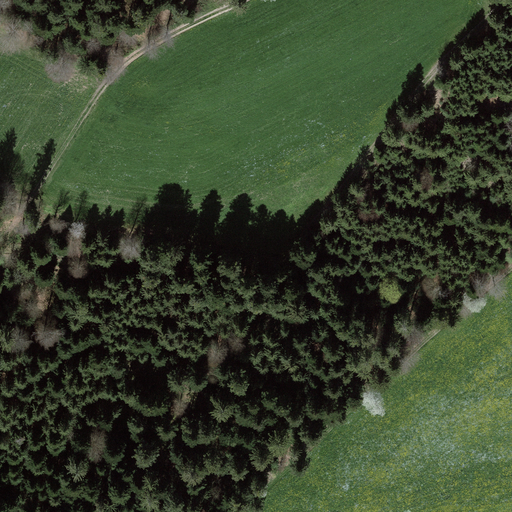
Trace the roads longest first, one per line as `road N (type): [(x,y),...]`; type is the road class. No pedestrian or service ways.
road 1 (track): [(0,463),(212,367),(400,114),(496,0)]
road 2 (track): [(28,205),(102,85),(158,43),(242,0)]
road 3 (track): [(511,270),(403,364)]
